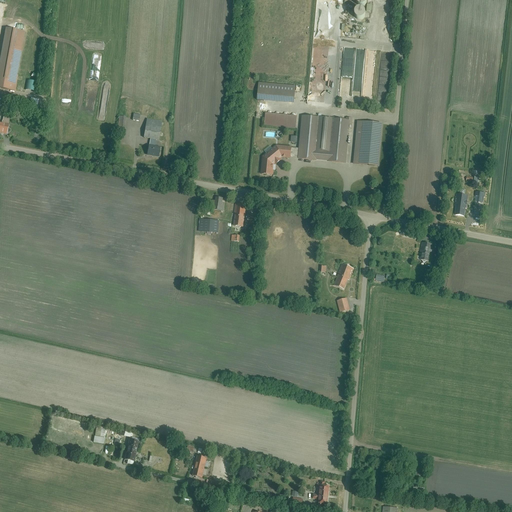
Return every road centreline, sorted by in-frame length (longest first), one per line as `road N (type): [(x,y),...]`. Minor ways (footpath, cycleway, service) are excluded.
road 1 (unclassified): [(0,145),(370,215)]
road 2 (unclassified): [(370,215),(345,511)]
road 3 (unclassified): [(407,0),(381,218)]
road 4 (unclassified): [(381,218),(511,242)]
